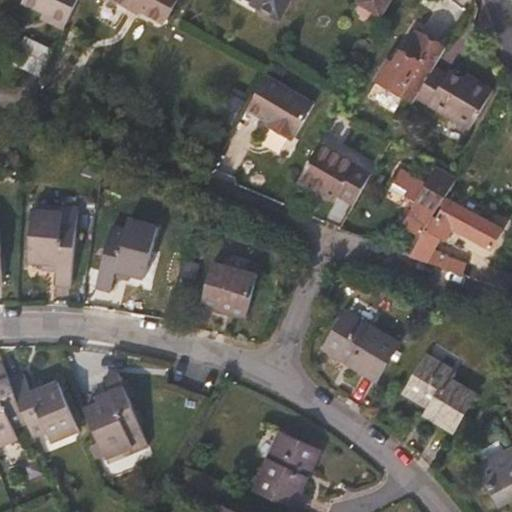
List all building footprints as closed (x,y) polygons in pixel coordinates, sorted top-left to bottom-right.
[(68,22),(78,0),(25,0),(24,2),(46,12),(68,22)] [(141,11),(164,24),(176,0),(112,0),(128,8),(129,5),(141,11)] [(249,0),(283,19),(293,0),(249,0)] [(382,14),(389,0),(361,0),(360,2),(382,14)] [(68,22),(46,12),(43,18),(65,28),(68,22)] [(414,104),(446,50),(416,34),(403,54),(400,53),(392,65),(388,63),(377,82),(414,104)] [(41,78),(54,52),(26,38),(14,64),(41,78)] [(496,93),(452,68),(430,107),(474,132),(496,93)] [(314,105),(267,77),(247,110),(268,124),(266,128),(290,143),(292,139),(293,140),(314,105)] [(354,206),(373,175),(320,144),(298,181),(318,193),(336,202),(339,198),(354,206)] [(412,256),(436,215),(445,198),(426,187),(427,186),(403,173),(396,186),(420,200),(392,248),(412,256)] [(318,193),(298,181),(295,186),(316,197),(318,193)] [(502,230),(449,199),(438,217),(436,215),(412,256),(463,275),(466,264),(443,254),(440,258),(432,255),(441,239),(446,241),(454,228),(492,248),(502,230)] [(73,286),(77,226),(62,223),(49,223),(49,212),(33,211),(30,262),(44,263),(52,264),(52,258),(60,259),(59,270),(58,285),(73,286)] [(62,223),(63,213),(49,212),(49,223),(62,223)] [(144,234),(147,222),(132,218),(129,230),(144,234)] [(145,280),(160,226),(147,222),(144,234),(129,230),(114,226),(97,287),(112,292),(115,280),(118,270),(124,272),(123,274),(132,276),(145,280)] [(59,270),(60,259),(52,258),(52,264),(44,263),(44,269),(59,270)] [(258,276),(213,265),(203,304),(248,316),(258,276)] [(511,274),(490,266),(482,282),(511,293),(511,274)] [(129,285),(132,276),(123,274),(124,272),(118,270),(115,280),(129,285)] [(402,344),(345,309),(324,347),(379,381),(402,344)] [(426,358),(406,392),(430,407),(427,414),(457,433),(478,396),(448,378),(451,372),(426,358)] [(28,422),(10,380),(3,366),(0,367),(0,395),(0,396),(0,395),(0,446),(4,445),(0,435),(0,433),(14,428),(28,422)] [(79,429),(59,382),(47,387),(40,390),(43,395),(36,398),(31,388),(25,374),(10,380),(28,422),(35,437),(49,431),(62,425),(66,435),(79,429)] [(128,434),(142,428),(120,375),(106,381),(111,392),(115,403),(109,406),(107,402),(99,405),(88,410),(107,458),(133,447),(128,434)] [(43,395),(40,390),(47,387),(45,382),(31,388),(36,398),(43,395)] [(115,403),(111,392),(96,398),(99,405),(107,402),(109,406),(115,403)] [(54,441),(66,435),(62,425),(49,431),(54,441)] [(19,438),(14,428),(0,433),(0,435),(4,445),(19,438)] [(149,447),(142,428),(128,434),(133,447),(107,458),(110,464),(149,447)] [(321,449),(284,433),(257,492),(294,508),(321,449)] [(511,498),(511,450),(480,467),(500,505),(511,498)]
